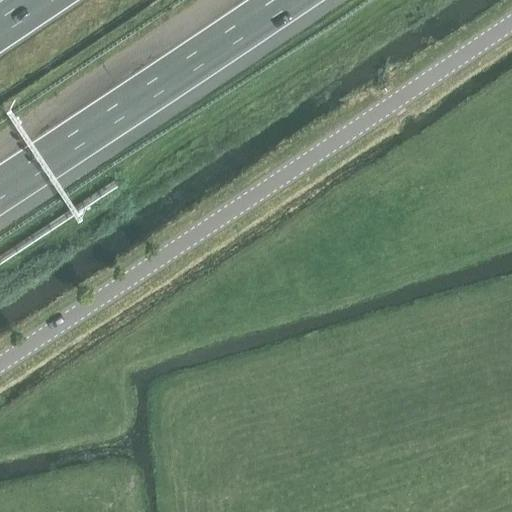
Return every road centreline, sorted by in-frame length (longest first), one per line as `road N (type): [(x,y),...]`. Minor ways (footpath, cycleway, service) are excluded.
road 1 (tertiary): [(0,363),(511,22)]
road 2 (motorway): [(0,185),(281,0)]
